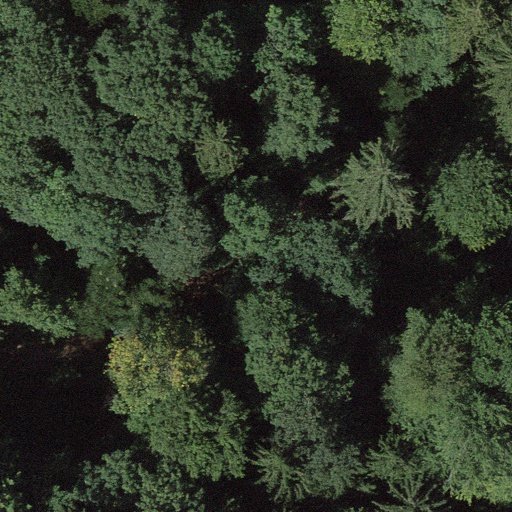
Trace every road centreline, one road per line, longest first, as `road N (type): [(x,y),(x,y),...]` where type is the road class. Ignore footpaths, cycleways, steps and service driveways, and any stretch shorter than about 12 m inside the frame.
road 1 (track): [(511,56),(443,213),(432,284),(511,338)]
road 2 (track): [(0,42),(119,35),(164,0)]
